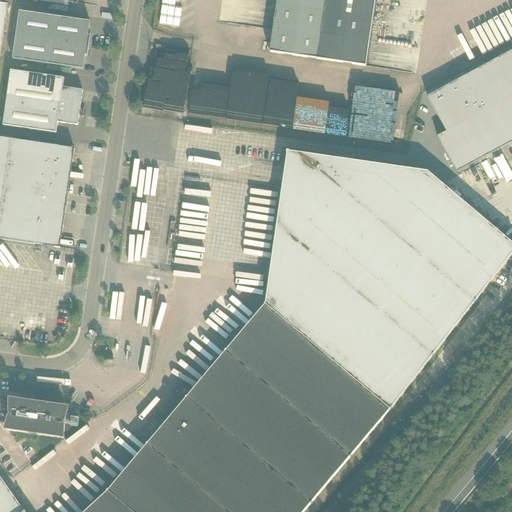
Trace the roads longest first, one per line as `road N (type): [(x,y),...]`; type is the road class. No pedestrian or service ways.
road 1 (unclassified): [(0,359),(53,367),(85,344),(136,0)]
road 2 (unknown): [(117,132),(352,151),(511,194)]
road 3 (unknown): [(137,280),(193,289),(186,341),(44,495)]
road 4 (unknown): [(218,50),(269,76),(386,92),(421,71),(448,0)]
